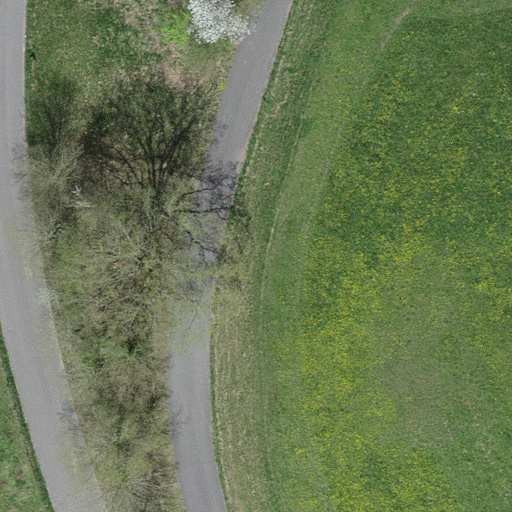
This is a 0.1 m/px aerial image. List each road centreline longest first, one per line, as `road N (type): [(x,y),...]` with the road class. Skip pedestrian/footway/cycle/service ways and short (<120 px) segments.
road 1 (unclassified): [(281,0),(192,275),(186,430),(205,511)]
road 2 (tertiary): [(83,511),(53,422),(3,198),(0,21)]
